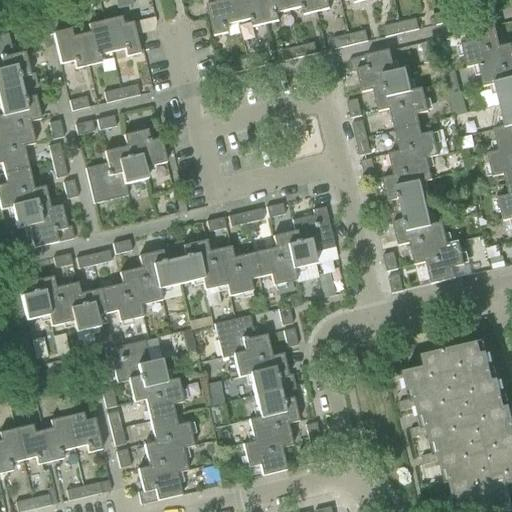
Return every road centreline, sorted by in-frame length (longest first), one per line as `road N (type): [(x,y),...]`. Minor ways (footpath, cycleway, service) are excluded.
road 1 (residential): [(337,167),(321,97),(198,126)]
road 2 (residential): [(352,478),(324,363),(327,341),(341,327),(374,316)]
road 3 (residential): [(374,316),(337,167)]
road 4 (residential): [(203,511),(352,478)]
road 5 (residential): [(94,245),(204,220),(215,195)]
road 6 (residential): [(215,195),(337,167)]
